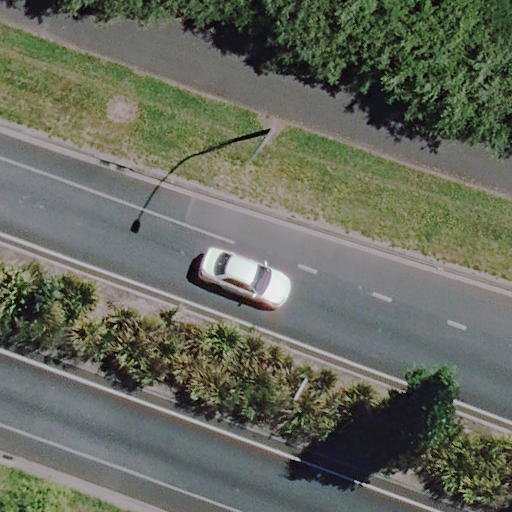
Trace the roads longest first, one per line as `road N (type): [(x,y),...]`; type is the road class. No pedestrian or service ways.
road 1 (primary): [(0,181),(511,372)]
road 2 (primary): [(255,511),(0,417)]
